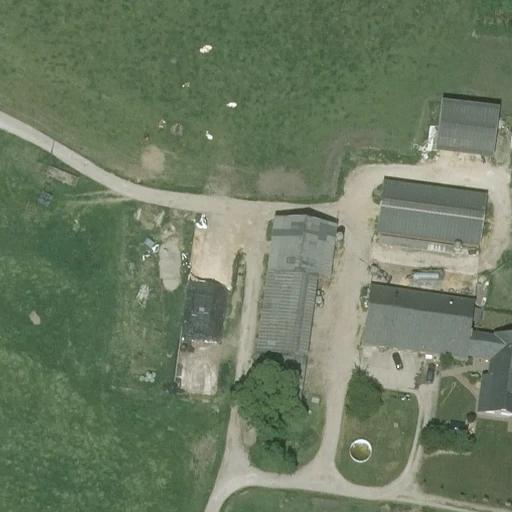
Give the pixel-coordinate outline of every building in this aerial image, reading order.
[(496,115),(441,108),(435,156),(490,163),(496,115)] [(484,201),(383,188),(376,236),(477,250),(484,201)] [(335,232),(274,223),(266,279),(315,285),(316,281),(328,283),(335,232)] [(266,279),(255,359),(304,365),(315,285),(266,279)] [(474,307),(369,291),(361,348),(466,363),(466,359),(491,363),(494,343),(468,340),(473,308),(474,308),(474,307)] [(511,341),(494,339),(494,343),(491,363),(488,381),(483,381),(478,415),(511,419),(511,341)]
